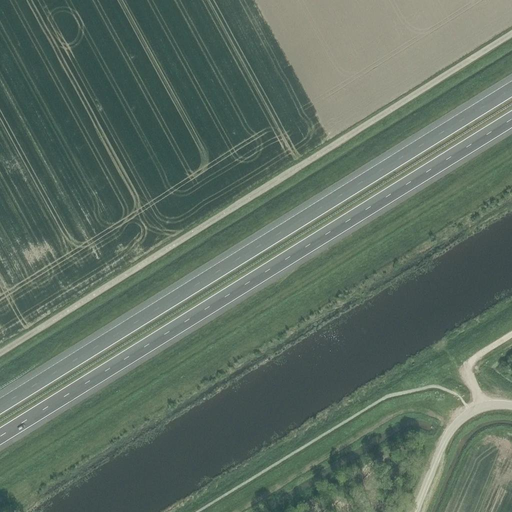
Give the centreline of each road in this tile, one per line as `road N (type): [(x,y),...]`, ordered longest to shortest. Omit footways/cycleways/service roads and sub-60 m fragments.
road 1 (unclassified): [(0,351),(511,32)]
road 2 (motorway): [(0,435),(511,117)]
road 3 (motorway): [(511,90),(0,406)]
